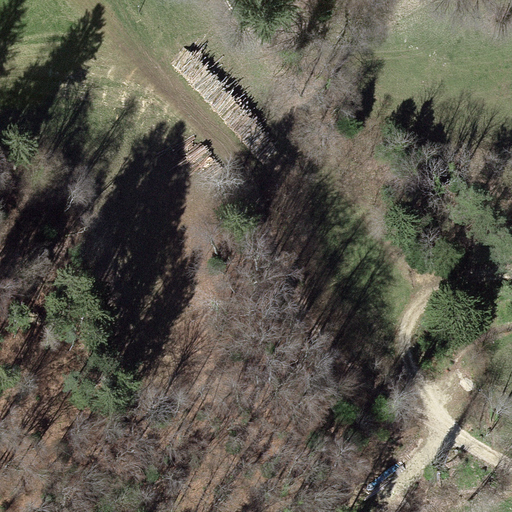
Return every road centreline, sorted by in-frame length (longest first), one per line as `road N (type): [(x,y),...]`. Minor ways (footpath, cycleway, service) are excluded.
road 1 (track): [(439,416),(380,394),(330,352),(304,315),(240,173),(129,35),(114,0)]
road 2 (track): [(511,467),(439,416),(405,345),(405,327),(425,290),(511,273)]
